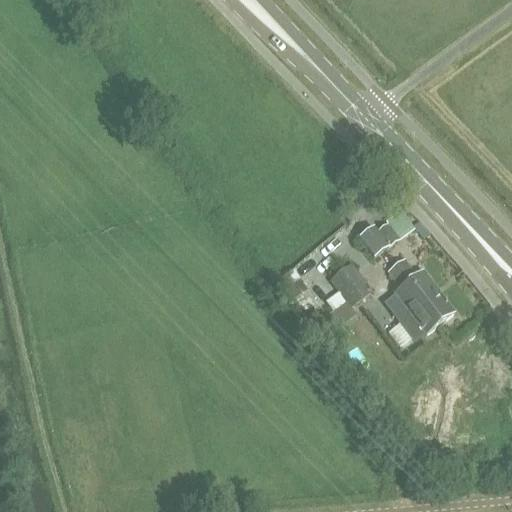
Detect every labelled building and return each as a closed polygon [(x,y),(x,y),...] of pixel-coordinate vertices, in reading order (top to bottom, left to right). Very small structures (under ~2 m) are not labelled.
[(420,224),(414,229),(417,232),(424,241),(430,237),(420,224)] [(373,261),(402,243),(389,227),(378,234),(375,231),(359,242),(373,261)] [(405,263),(397,269),(440,327),(455,316),(423,275),(417,280),(405,263)] [(330,285),(338,295),(326,304),(333,314),(345,305),(350,311),(374,294),(354,267),(330,285)] [(395,297),(384,306),(414,346),(425,337),(426,338),(440,327),(397,269),(389,275),(401,292),(394,296),(395,297)] [(316,340),(310,344),(317,352),(322,348),(316,340)]
